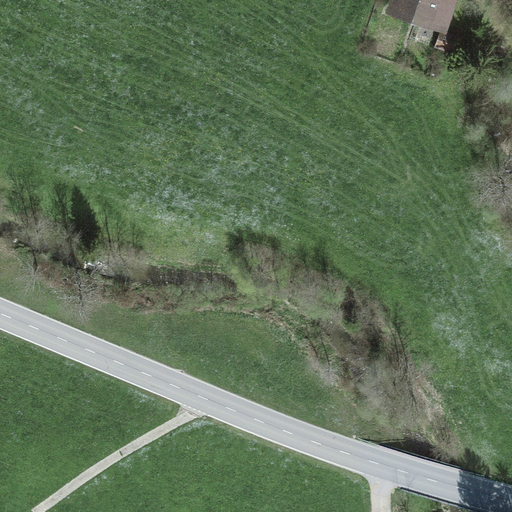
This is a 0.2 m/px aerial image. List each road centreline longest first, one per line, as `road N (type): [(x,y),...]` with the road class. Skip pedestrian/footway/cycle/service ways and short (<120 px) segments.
road 1 (secondary): [(0,314),(258,421),(511,503)]
road 2 (track): [(32,511),(207,399)]
